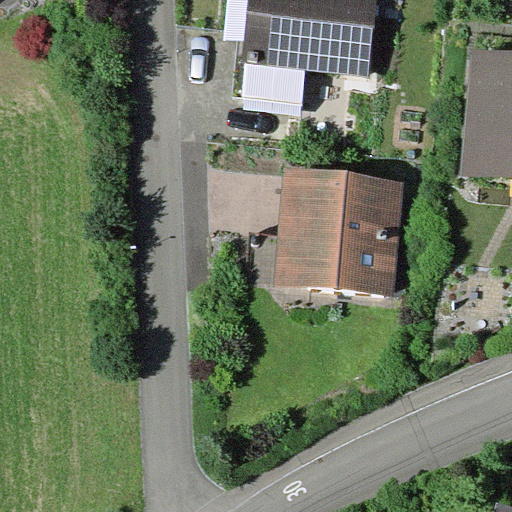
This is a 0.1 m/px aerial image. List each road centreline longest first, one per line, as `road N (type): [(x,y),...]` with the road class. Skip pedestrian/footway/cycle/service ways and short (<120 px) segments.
road 1 (residential): [(145,0),(173,511)]
road 2 (residential): [(285,511),(424,434),(511,397)]
